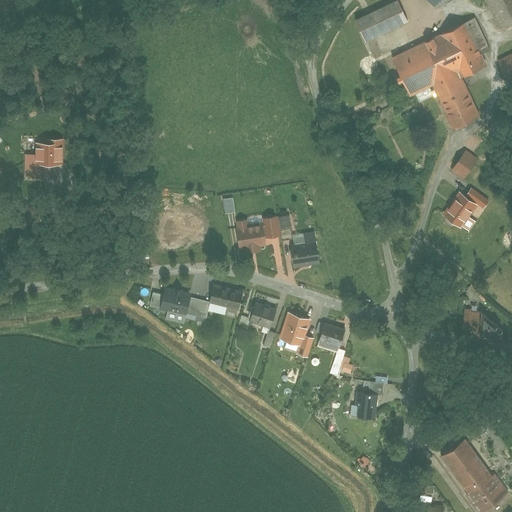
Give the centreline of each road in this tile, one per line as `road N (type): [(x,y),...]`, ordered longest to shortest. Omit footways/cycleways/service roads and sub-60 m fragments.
road 1 (residential): [(0,291),(218,267),(392,322)]
road 2 (residential): [(349,0),(322,35),(312,80),(328,132),(383,236),(394,281),(392,322)]
